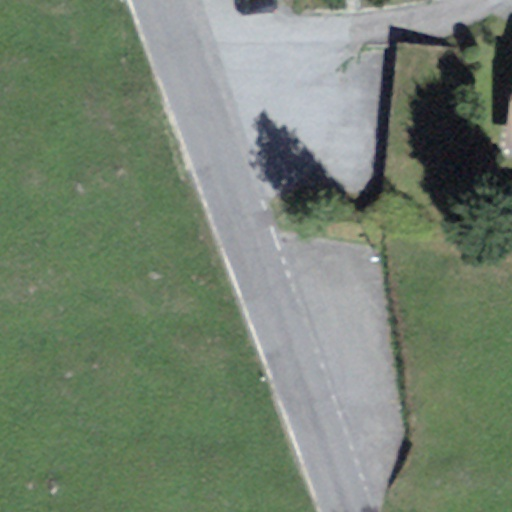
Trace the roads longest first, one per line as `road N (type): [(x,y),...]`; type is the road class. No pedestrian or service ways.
road 1 (tertiary): [(167,26),(343,511)]
road 2 (residential): [(167,26),(363,28),(488,0)]
